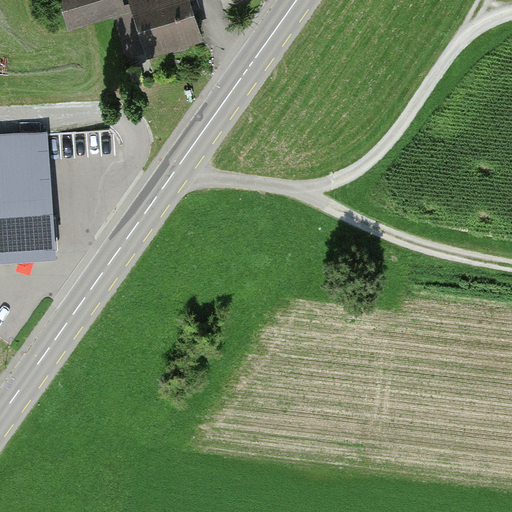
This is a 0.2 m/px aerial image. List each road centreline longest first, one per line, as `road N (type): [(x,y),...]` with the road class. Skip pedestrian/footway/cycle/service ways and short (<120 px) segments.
road 1 (primary): [(0,421),(299,0)]
road 2 (track): [(178,168),(286,188),(437,251),(511,267)]
road 3 (track): [(286,188),(348,177),(384,148),(475,23),(511,11)]
